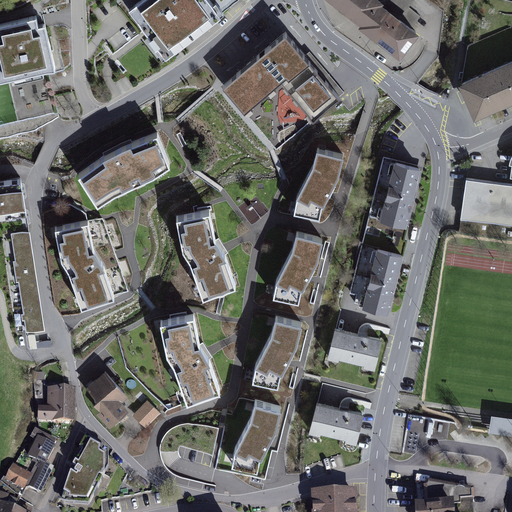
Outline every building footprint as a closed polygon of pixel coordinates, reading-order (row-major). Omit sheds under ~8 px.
[(142,0),(129,10),(167,58),(222,14),(211,0),(142,0)] [(332,0),(365,26),(385,0),(332,0)] [(388,0),(385,0),(365,26),(405,56),(426,29),(388,0)] [(0,79),(51,69),(42,26),(35,27),(33,19),(0,25),(0,79)] [(287,33),(225,86),(246,111),(282,79),(316,118),(341,96),(287,33)] [(511,60),(455,85),(470,120),(511,101),(511,60)] [(105,156),(79,174),(98,204),(115,192),(155,175),(172,164),(159,132),(124,145),(105,156)] [(345,154),(317,147),(313,165),(297,196),(293,211),(321,217),(324,204),(340,174),(345,154)] [(426,165),(387,155),(373,214),(412,224),(426,165)] [(511,182),(510,182),(470,176),(464,217),(511,224),(511,182)] [(21,179),(0,181),(0,217),(26,213),(21,179)] [(211,210),(178,217),(184,248),(193,260),(204,297),(239,287),(230,257),(225,251),(217,239),(211,210)] [(88,221),(56,227),(62,259),(70,271),(82,306),(114,295),(104,265),(93,248),(88,221)] [(29,231),(11,233),(15,260),(13,260),(17,282),(19,282),(24,313),(22,314),(23,320),(24,320),(26,331),(44,328),(29,231)] [(326,238),(298,231),(294,249),(278,280),(274,296),(301,302),(304,288),(320,259),(326,238)] [(408,254),(365,242),(350,300),(393,311),(408,254)] [(195,316),(162,323),(168,354),(177,366),(188,403),(222,392),(213,363),(208,355),(201,345),(195,316)] [(305,323),(277,316),(273,334),(257,365),(253,381),(280,387),(283,373),(299,344),(305,323)] [(384,336),(339,327),(333,355),(378,365),(384,336)] [(103,373),(83,389),(99,407),(112,396),(118,390),(103,373)] [(47,411),(38,411),(38,427),(74,427),(74,394),(47,394),(47,411)] [(112,396),(99,407),(93,412),(107,429),(126,412),(112,396)] [(284,408),(256,401),(252,419),(236,449),(232,465),(260,471),(263,458),(279,428),(284,408)] [(366,412),(320,402),(314,430),(359,440),(366,412)] [(158,413),(147,403),(135,415),(146,426),(158,413)] [(511,418),(492,415),(490,432),(511,434),(511,418)] [(31,443),(35,445),(27,460),(41,467),(29,490),(41,496),(53,473),(45,468),(57,445),(36,434),(31,443)] [(111,468),(110,454),(91,443),(72,477),(66,495),(72,498),(72,501),(89,503),(102,479),(106,479),(111,468)] [(11,511),(30,478),(12,470),(0,490),(0,511),(11,511)] [(360,511),(359,493),(315,495),(315,511),(360,511)]
